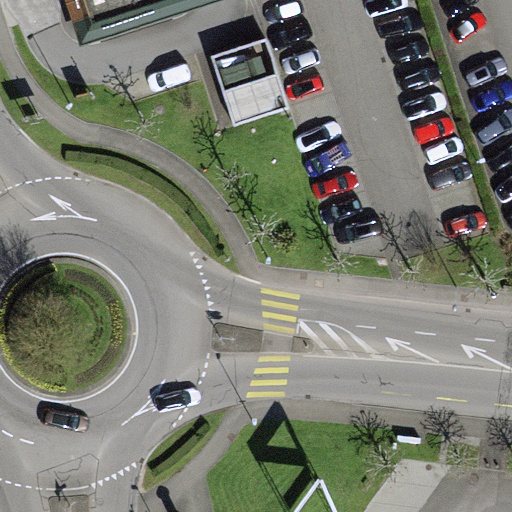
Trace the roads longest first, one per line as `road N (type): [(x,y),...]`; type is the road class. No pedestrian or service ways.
road 1 (secondary): [(511,370),(177,324)]
road 2 (primary): [(177,324),(169,286),(148,252),(117,227),(80,214),(40,214),(3,227)]
road 3 (primary): [(54,446),(127,425),(155,397),(172,363),(177,324)]
